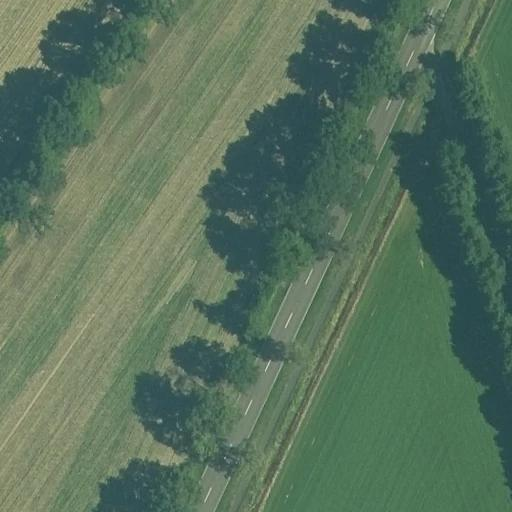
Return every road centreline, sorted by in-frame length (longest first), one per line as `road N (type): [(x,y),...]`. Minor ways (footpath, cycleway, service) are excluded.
road 1 (tertiary): [(203,511),(441,0)]
road 2 (track): [(423,39),(511,283)]
